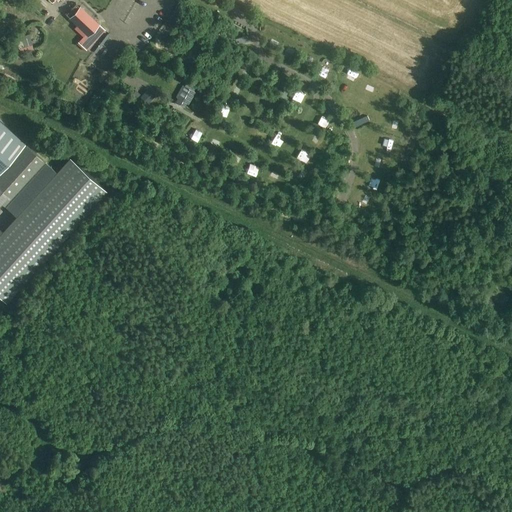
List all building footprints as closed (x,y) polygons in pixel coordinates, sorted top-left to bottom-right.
[(70,21),(89,38),(100,26),(80,9),(70,21)] [(234,34),(237,45),(249,42),(246,30),(244,31),(234,34)] [(21,36),(15,38),(18,48),(24,47),(21,36)] [(30,59),(35,54),(29,48),(24,54),(30,59)] [(305,69),(309,60),(300,56),(296,65),(305,69)] [(317,78),(328,82),(331,73),(321,69),(317,78)] [(284,92),(286,80),(280,78),(278,90),(284,92)] [(238,95),(243,86),(234,81),(229,90),(238,95)] [(183,85),(176,98),(188,105),(195,92),(183,85)] [(143,94),(140,97),(147,104),(151,100),(153,97),(146,91),(143,94)] [(213,116),(223,122),(229,110),(219,104),(213,116)] [(283,119),(292,122),(295,113),(286,110),(283,119)] [(311,119),(326,125),(329,116),(315,110),(311,119)] [(257,121),(267,124),(270,115),(260,111),(257,121)] [(0,171),(25,144),(0,120),(0,171)] [(182,134),(194,142),(198,137),(186,129),(182,134)] [(202,144),(212,148),(216,138),(206,134),(202,144)] [(270,141),(277,145),(281,139),(273,135),(270,141)] [(0,220),(49,166),(26,145),(0,173),(0,220)] [(231,146),(227,154),(236,158),(240,150),(231,146)] [(0,296),(6,302),(107,191),(70,158),(0,234),(0,296)] [(269,165),(268,173),(281,175),(282,167),(269,165)]
